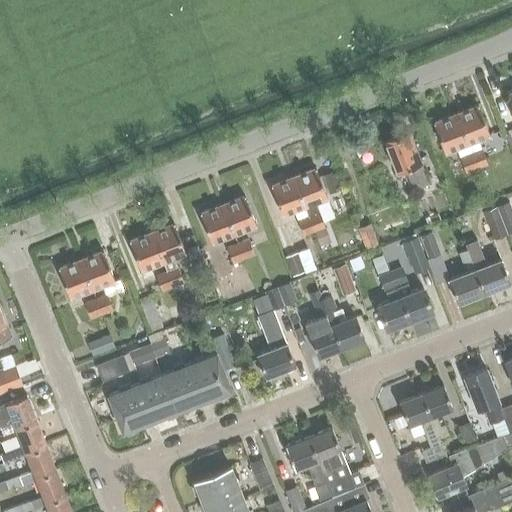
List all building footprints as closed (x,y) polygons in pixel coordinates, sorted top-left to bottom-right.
[(477,105),(455,113),(467,143),(489,135),(477,105)] [(444,152),(467,143),(455,113),(433,121),(444,152)] [(412,191),(426,185),(418,164),(419,164),(408,133),(384,143),(395,173),(404,170),(412,191)] [(478,141),(455,149),(464,172),(486,164),(478,141)] [(324,227),(315,204),(326,200),(314,169),(292,178),(313,231),(324,227)] [(332,171),(319,176),(327,194),(340,189),(332,171)] [(313,231),(292,178),(269,187),(281,217),(292,213),(301,235),(313,231)] [(244,196),(222,204),(233,235),(255,226),(244,196)] [(495,206),(506,234),(511,231),(511,212),(508,201),(495,206)] [(211,243),(233,235),(222,204),(200,213),(211,243)] [(495,206),(482,211),(493,239),(506,234),(495,206)] [(173,223),(151,232),(162,262),(184,253),(173,223)] [(368,223),(356,228),(363,249),(376,244),(368,223)] [(314,231),(320,246),(330,242),(324,228),(314,231)] [(419,235),(427,258),(439,254),(430,231),(419,235)] [(140,270),(162,262),(151,232),(128,240),(140,270)] [(413,274),(427,268),(415,237),(401,242),(413,274)] [(247,239),(237,243),(243,258),(253,254),(247,239)] [(237,243),(226,247),(232,262),(243,258),(237,243)] [(203,261),(196,245),(187,249),(193,265),(203,261)] [(467,250),(483,292),(510,282),(501,259),(481,267),(478,260),(480,259),(475,247),(467,250)] [(102,250),(79,259),(91,290),(113,281),(102,250)] [(457,302),(483,292),(467,250),(459,253),(464,265),(465,265),(468,272),(448,279),(457,302)] [(297,252),(284,257),(291,277),(304,272),(297,252)] [(348,260),(352,271),(364,267),(359,256),(348,260)] [(69,298),(91,290),(79,259),(57,267),(69,298)] [(354,291),(344,265),(332,269),(342,295),(354,291)] [(394,286),(399,297),(408,322),(431,314),(421,288),(410,293),(400,266),(376,275),(382,291),(394,286)] [(181,284),(175,267),(153,275),(159,291),(181,284)] [(288,282),(276,287),(283,305),(295,301),(288,282)] [(271,310),(283,305),(276,287),(264,291),(271,310)] [(112,309),(105,294),(95,298),(101,313),(112,309)] [(284,345),(280,335),(264,294),(251,299),(257,315),(256,315),(270,350),(255,356),(259,367),(256,368),(260,377),(262,376),(263,378),(293,366),(285,344),(284,345)] [(335,309),(331,297),(322,300),(341,349),(364,340),(355,317),(344,321),(340,308),(335,309)] [(385,331),(408,322),(399,297),(376,306),(385,331)] [(101,313),(95,298),(84,302),(90,318),(101,313)] [(304,324),(317,358),(341,349),(322,300),(313,303),(319,318),(304,324)] [(146,316),(151,331),(162,327),(156,312),(146,316)] [(0,315),(0,341),(9,338),(0,315)] [(114,347),(109,334),(86,343),(92,356),(114,347)] [(214,354),(160,374),(174,411),(229,390),(221,372),(234,367),(221,334),(208,339),(214,354)] [(170,351),(164,337),(148,343),(153,357),(170,351)] [(153,357),(148,343),(134,348),(140,363),(153,357)] [(127,352),(94,365),(100,382),(133,368),(127,352)] [(13,365),(0,369),(0,389),(19,382),(13,365)] [(489,425),(503,420),(508,432),(511,430),(511,410),(510,405),(499,409),(497,404),(498,403),(485,369),(462,378),(476,411),(483,409),(489,425)] [(119,432),(174,411),(160,374),(105,395),(119,432)] [(442,386),(420,394),(438,440),(447,436),(443,426),(439,427),(434,415),(450,409),(442,386)] [(427,444),(438,440),(420,394),(397,403),(406,426),(422,419),(427,432),(423,434),(427,444)] [(0,435),(0,436),(13,431),(12,429),(33,421),(24,396),(0,405),(0,435)] [(43,445),(33,421),(12,429),(13,431),(19,447),(0,454),(0,461),(1,464),(23,456),(22,454),(43,445)] [(456,426),(465,448),(475,444),(466,422),(456,426)] [(330,428),(307,437),(332,498),(342,494),(352,490),(354,489),(345,464),(330,428)] [(349,431),(353,444),(359,441),(355,428),(349,431)] [(511,431),(500,436),(504,448),(511,444),(511,431)] [(305,464),(320,502),(332,498),(307,437),(284,445),(293,469),(305,464)] [(441,444),(429,449),(421,452),(424,462),(445,454),(441,444)] [(0,493),(33,480),(32,479),(53,471),(43,445),(22,454),(23,456),(30,472),(0,483),(0,493)] [(460,476),(473,468),(483,462),(476,445),(447,456),(451,465),(427,475),(436,497),(464,486),(460,476)] [(272,485),(261,459),(248,464),(259,491),(272,485)] [(191,482),(203,511),(246,511),(229,467),(191,482)] [(63,495),(53,471),(32,479),(33,480),(39,497),(26,502),(30,510),(42,505),(42,504),(63,495)] [(458,511),(481,511),(488,508),(489,511),(511,501),(511,477),(466,496),(471,507),(458,511)] [(292,511),(293,511),(304,508),(296,485),(284,489),(292,511)] [(369,511),(365,500),(347,507),(342,494),(332,498),(320,502),(296,511),(369,511)] [(69,511),(63,495),(42,504),(42,505),(45,511),(69,511)] [(282,511),(278,500),(265,506),(267,511),(282,511)]
